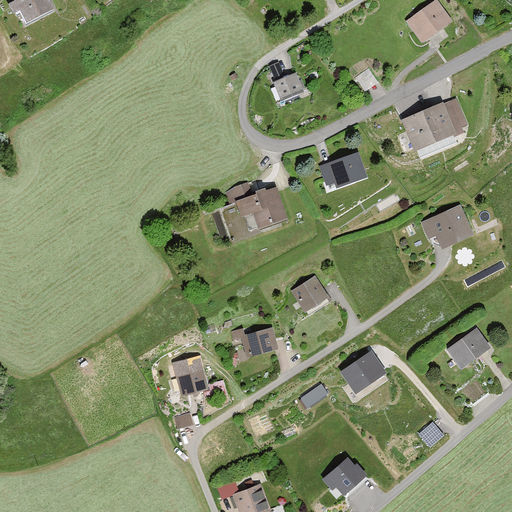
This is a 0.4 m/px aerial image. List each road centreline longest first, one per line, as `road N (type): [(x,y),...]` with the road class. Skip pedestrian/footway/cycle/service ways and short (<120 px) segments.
road 1 (residential): [(511,36),(304,142),(265,146),(241,112),(257,66),(359,0)]
road 2 (residential): [(511,393),(371,511)]
